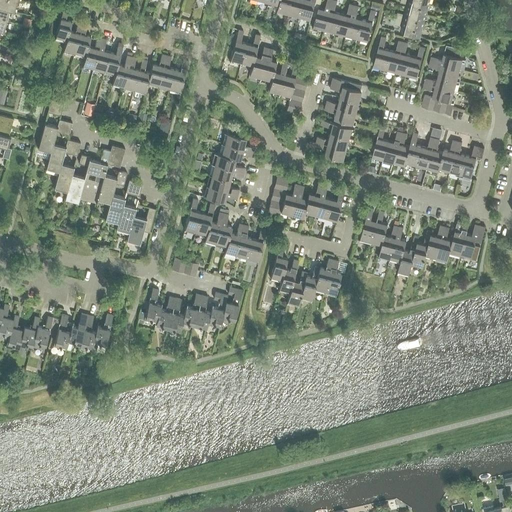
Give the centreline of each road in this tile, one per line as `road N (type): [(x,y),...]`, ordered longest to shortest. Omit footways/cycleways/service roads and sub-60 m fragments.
road 1 (residential): [(497,137),(477,210),(363,180)]
road 2 (residential): [(168,197),(146,191),(151,174),(127,167),(133,143),(77,132),(81,118),(68,114),(71,102)]
road 3 (residential): [(209,43),(173,34),(156,43),(117,32),(122,12),(82,1)]
road 4 (residential): [(148,273),(0,241)]
road 5 (residential): [(291,237),(344,251),(363,180)]
road 6 (residential): [(471,0),(502,118)]
